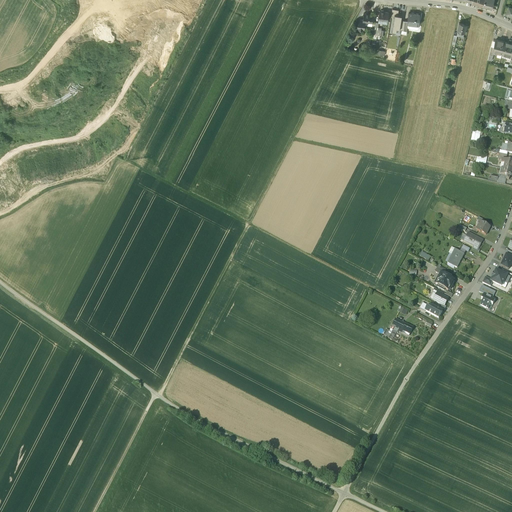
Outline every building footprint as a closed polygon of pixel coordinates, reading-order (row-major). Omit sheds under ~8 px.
[(493,0),(484,0),(483,6),(488,8),(488,7),(491,8),(491,9),(493,0)] [(388,12),(379,11),(379,20),(387,21),(388,18),(388,13),(388,12)] [(373,15),(364,14),(363,20),(363,22),(365,22),(372,23),(373,15)] [(394,16),(392,31),(396,32),(397,29),(399,29),(401,20),(401,15),(398,15),(395,14),(394,16)] [(419,15),(408,14),(408,21),(407,25),(418,26),(419,15)] [(466,25),(459,23),(457,32),(457,35),(463,35),(463,33),(464,33),(466,25)] [(505,42),(496,40),(494,47),(493,52),(493,53),(502,55),(505,42)] [(511,54),(511,43),(505,42),(502,55),(511,57),(511,54)] [(511,124),(506,124),(505,125),(502,125),(501,134),(511,135),(511,124)] [(478,142),(481,132),(473,130),(471,140),(478,142)] [(476,163),(486,165),(488,156),(477,157),(476,163)] [(504,169),(502,168),(500,175),(506,176),(506,179),(509,179),(509,177),(510,177),(511,177),(511,176),(511,175),(511,174),(511,171),(504,169)] [(481,222),(477,231),(486,235),(490,227),(483,223),(481,222)] [(483,241),(468,233),(463,241),(473,247),(478,249),(480,245),(483,241)] [(452,255),(447,263),(457,268),(464,254),(456,250),(453,255),(452,255)] [(430,258),(422,253),(420,256),(429,261),(430,258)] [(511,257),(505,255),(503,260),(504,261),(501,266),(509,269),(511,262),(511,257)] [(511,277),(496,270),(492,280),(491,281),(493,282),(502,286),(504,282),(508,284),(511,277)] [(444,274),(441,273),(440,275),(438,278),(436,279),(435,282),(435,284),(438,285),(437,287),(444,291),(445,289),(448,291),(449,289),(450,289),(453,283),(453,282),(454,281),(451,279),(451,278),(444,274)] [(491,281),(492,280),(485,277),(482,283),(491,287),(493,282),(491,281)] [(483,294),(486,295),(489,289),(482,286),(479,292),(483,294)] [(483,294),(481,299),(483,300),(480,306),(488,309),(490,304),(493,305),(495,300),(493,299),(496,292),(489,289),(486,295),(483,294)] [(441,296),(437,294),(433,300),(437,302),(437,303),(439,304),(440,304),(442,305),(444,306),(448,299),(442,296),(441,296)] [(442,312),(431,306),(430,309),(427,308),(425,311),(426,311),(438,318),(442,312)] [(413,328),(399,321),(395,330),(408,336),(408,335),(409,335),(413,328)] [(398,344),(398,342),(393,339),(394,338),(397,339),(399,337),(386,330),(383,336),(398,344)]
